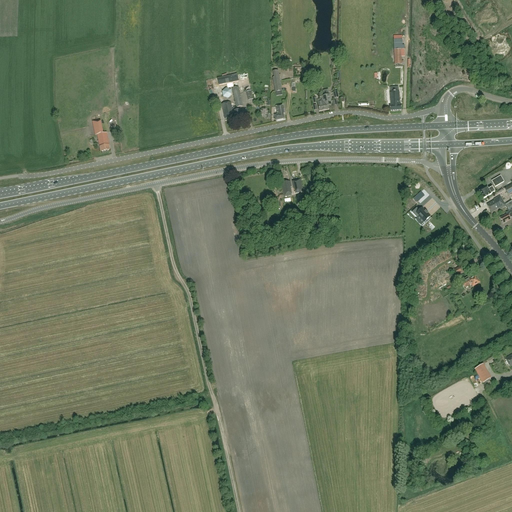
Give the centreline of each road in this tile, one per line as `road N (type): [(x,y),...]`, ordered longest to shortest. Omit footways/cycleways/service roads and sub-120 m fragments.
road 1 (unclassified): [(0,222),(253,165),(364,159),(448,168)]
road 2 (primary): [(0,206),(271,151),(447,144)]
road 3 (primary): [(445,125),(285,137),(0,195)]
road 4 (unclassified): [(18,175),(344,113),(386,118),(445,109)]
road 5 (tertiary): [(511,268),(459,204),(448,168)]
